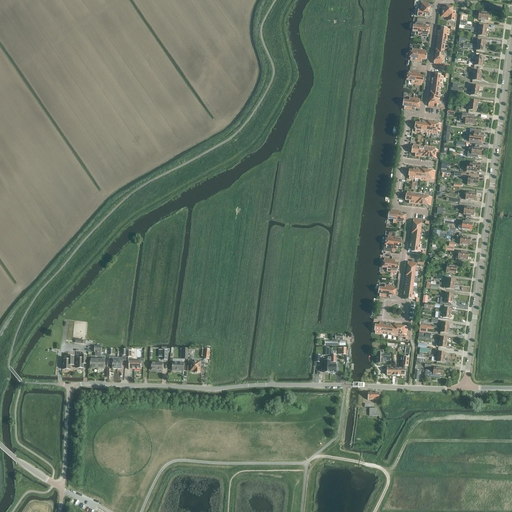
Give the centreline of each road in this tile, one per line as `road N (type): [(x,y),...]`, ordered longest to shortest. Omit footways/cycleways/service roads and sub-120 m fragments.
road 1 (unclassified): [(62,489),(72,385),(465,388)]
road 2 (unclassified): [(465,388),(511,39)]
